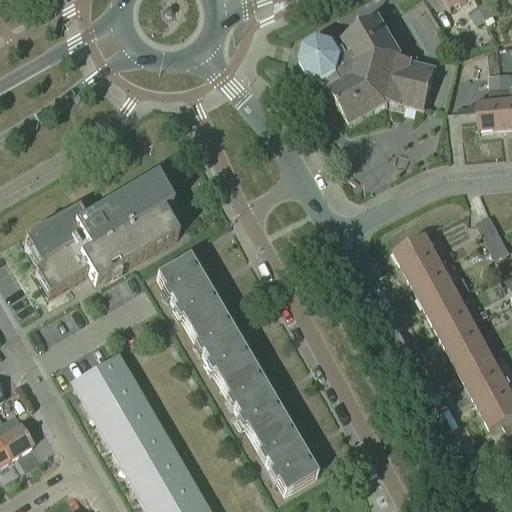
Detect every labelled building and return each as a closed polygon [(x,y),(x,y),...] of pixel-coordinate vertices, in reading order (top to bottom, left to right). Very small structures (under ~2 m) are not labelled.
[(440,0),(448,13),(461,5),(479,37),(488,32),(484,25),(486,24),(488,29),(494,26),(492,22),(494,21),(486,7),(477,12),(470,0),(440,0)] [(303,54),(298,69),(307,83),(322,87),(325,85),(330,93),(327,95),(349,132),(384,112),(384,113),(387,111),(387,109),(398,111),(398,110),(423,116),(434,73),(409,67),(410,66),(399,63),(400,61),(378,23),(340,45),(342,48),(334,53),(332,50),(316,46),(303,54)] [(455,26),(445,32),(456,51),(466,45),(455,26)] [(489,105),(474,106),(477,137),(503,135),(500,104),(502,104),(501,95),(511,95),(511,79),(488,81),(489,95),(488,96),(489,105)] [(511,102),(502,104),(500,104),(503,135),(511,133),(511,102)] [(176,243),(163,220),(162,218),(159,220),(159,219),(171,212),(169,210),(161,216),(159,213),(158,210),(157,208),(157,206),(157,205),(157,203),(157,199),(156,198),(156,195),(156,194),(155,192),(153,188),(155,186),(154,184),(84,225),(77,214),(48,231),(39,231),(39,236),(22,246),(38,274),(39,273),(40,274),(33,278),(47,303),(87,280),(94,292),(176,243)] [(488,219),(473,227),(492,264),(507,256),(488,219)] [(489,436),(501,429),(506,440),(511,436),(511,401),(505,388),(489,359),(472,329),(456,299),(440,270),(424,240),(392,258),(408,287),(424,317),(441,347),(457,376),(473,406),(489,436)] [(187,262),(155,281),(169,304),(171,308),(175,315),(187,336),(219,317),(210,301),(205,293),(203,290),(202,288),(197,280),(188,263),(187,262)] [(219,317),(187,336),(202,362),(203,363),(206,368),(219,391),(251,372),(242,357),(237,348),(235,344),(230,336),(219,317)] [(196,511),(113,368),(75,391),(76,392),(81,390),(87,400),(82,402),(91,417),(95,414),(101,425),(96,427),(105,442),(110,439),(116,449),(111,452),(120,467),(124,464),(130,474),(125,477),(134,492),(139,489),(145,499),(140,502),(145,511),(196,511)] [(251,372),(219,391),(234,416),(235,418),(238,423),(251,445),(283,427),(274,411),(269,403),(267,399),(266,398),(262,390),(251,372)] [(299,454),(283,427),(251,445),(267,473),(283,500),(315,481),(299,454)] [(0,443),(0,452),(8,465),(31,451),(19,431),(0,443)] [(0,470),(8,465),(0,452),(0,470)]
